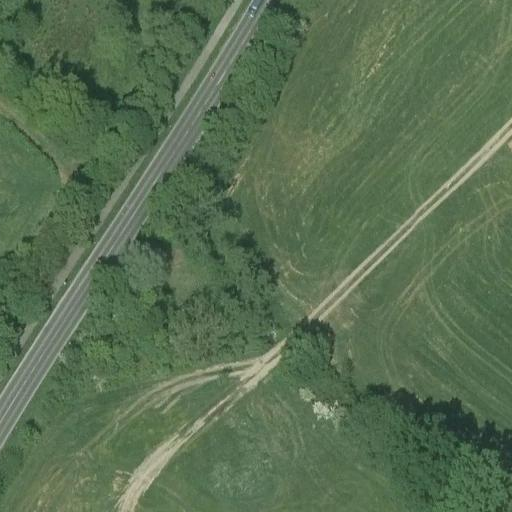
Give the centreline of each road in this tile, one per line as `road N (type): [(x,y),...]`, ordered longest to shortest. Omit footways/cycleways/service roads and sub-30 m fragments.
road 1 (track): [(95,400),(277,359),(511,141)]
road 2 (secondary): [(265,0),(0,424)]
